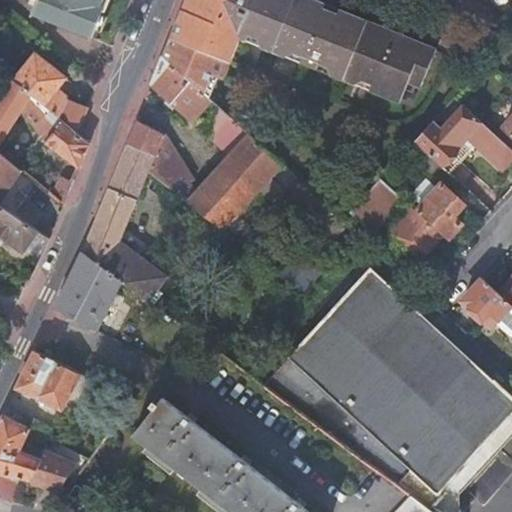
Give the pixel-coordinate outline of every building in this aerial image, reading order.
[(37,0),(34,7),(53,22),(60,24),(89,36),(105,0),(37,0)] [(163,57),(209,98),(211,95),(204,92),(212,75),(218,77),(223,80),(240,38),(246,40),(248,35),(258,38),(260,46),(354,85),(361,80),(371,85),(369,91),(399,103),(408,83),(411,76),(423,82),(431,64),(437,50),(405,37),(393,32),(381,27),(339,10),(325,4),(315,0),(186,0),(184,5),(175,30),(178,37),(169,58),(164,56),(163,57)] [(174,31),(164,56),(169,58),(178,37),(175,30),(174,31)] [(246,40),(260,46),(258,38),(248,35),(246,40)] [(35,54),(14,82),(31,96),(77,135),(88,108),(77,104),(67,99),(67,98),(57,88),(65,77),(35,54)] [(277,204),(299,180),(230,116),(209,98),(163,57),(152,84),(172,102),(192,120),(205,105),(213,112),(200,126),(204,129),(202,131),(229,157),(197,192),(188,185),(192,180),(168,140),(163,136),(164,134),(137,121),(126,146),(153,158),(148,170),(149,171),(241,244),(267,215),(277,204)] [(211,95),(218,77),(212,75),(204,92),(211,95)] [(421,88),(423,82),(411,76),(408,83),(421,88)] [(11,80),(0,97),(0,145),(21,113),(45,142),(79,170),(89,145),(77,135),(31,96),(14,82),(11,80)] [(354,85),(369,91),(371,85),(361,80),(354,85)] [(442,131),(433,123),(415,142),(439,164),(442,167),(469,139),(503,171),(510,163),(511,160),(511,151),(496,137),(469,112),(464,118),(460,115),(452,124),(450,122),(442,131)] [(511,120),(496,137),(511,151),(511,120)] [(439,164),(415,142),(404,154),(429,175),(439,164)] [(123,283),(149,300),(167,274),(120,240),(149,171),(148,170),(153,158),(126,146),(82,253),(123,283)] [(0,202),(10,188),(22,171),(0,152),(0,151),(0,202)] [(33,160),(24,172),(64,207),(68,195),(73,184),(41,159),(33,160)] [(402,179),(391,169),(381,179),(392,190),(402,179)] [(392,190),(381,179),(350,213),(373,234),(390,216),(400,225),(393,233),(422,260),(432,248),(443,237),(417,212),(392,190)] [(314,238),(337,213),(299,180),(277,204),(294,220),(314,238)] [(442,184),(417,212),(443,237),(449,241),(456,234),(463,227),(454,218),(465,206),(442,184)] [(294,220),(277,204),(267,215),(284,231),(294,220)] [(0,237),(24,254),(27,249),(30,245),(38,233),(0,206),(0,237)] [(347,224),(337,213),(314,238),(324,248),(347,224)] [(38,233),(30,245),(43,254),(49,241),(38,233)] [(279,276),(292,286),(318,254),(305,244),(279,276)] [(82,253),(55,309),(76,320),(98,331),(123,283),(82,253)] [(310,301),(336,269),(318,254),(292,286),(310,301)] [(437,511),(427,504),(511,409),(511,372),(416,287),(406,298),(372,267),(262,386),(411,497),(430,511),(437,511)] [(511,278),(499,293),(511,304),(511,278)] [(511,337),(511,336),(511,304),(499,293),(484,279),(474,290),(463,301),(492,327),(496,323),(511,337)] [(89,400),(123,417),(134,402),(35,351),(16,388),(39,400),(62,412),(71,395),(87,403),(89,400)] [(154,401),(150,406),(155,410),(144,423),(134,436),(230,511),(307,511),(163,399),(158,405),(154,401)] [(7,408),(3,415),(48,439),(52,431),(36,421),(37,418),(22,412),(21,414),(16,411),(15,412),(7,408)] [(460,511),(460,491),(511,434),(511,409),(427,504),(437,511),(460,511)] [(0,474),(31,483),(44,453),(42,453),(39,460),(21,450),(27,436),(45,447),(48,439),(3,415),(0,422),(0,474)] [(44,453),(31,483),(59,491),(79,462),(59,454),(56,459),(44,453)] [(98,499),(77,485),(69,497),(91,511),(98,499)] [(430,511),(411,497),(396,511),(430,511)]
